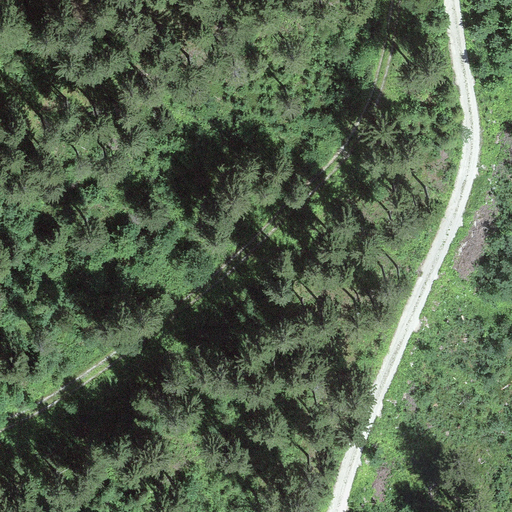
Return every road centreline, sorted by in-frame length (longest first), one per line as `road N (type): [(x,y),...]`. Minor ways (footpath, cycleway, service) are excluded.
road 1 (track): [(396,0),(390,53),(360,131),(246,252),(91,374),(0,432)]
road 2 (track): [(333,511),(466,184),(477,138),(454,0)]
